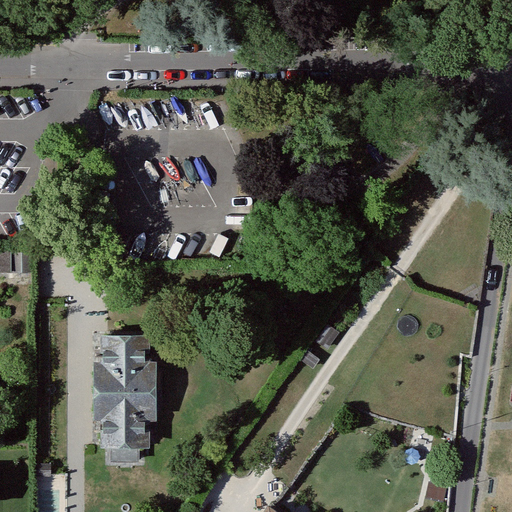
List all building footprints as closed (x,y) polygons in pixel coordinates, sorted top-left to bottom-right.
[(33,246),(0,245),(0,270),(33,271),(33,246)] [(149,357),(149,330),(102,331),(102,357),(94,357),(95,416),(102,416),(102,444),(111,444),(111,459),(140,459),(140,444),(150,444),(150,416),(156,416),(156,357),(149,357)] [(51,462),(36,462),(36,475),(51,475),(51,462)] [(447,486),(432,483),(429,500),(443,503),(447,486)] [(283,511),(269,503),(262,511),(283,511)]
